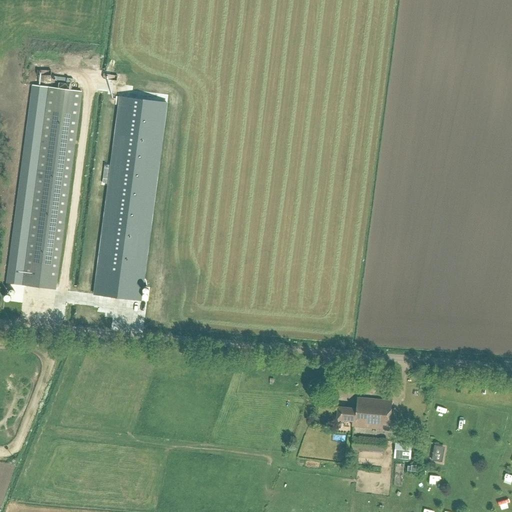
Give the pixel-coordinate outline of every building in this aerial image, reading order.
[(7,283),(23,285),(49,87),(32,85),(7,283)] [(23,285),(56,289),(82,91),(49,87),(23,285)] [(113,96),(87,294),(133,300),(158,102),(113,96)] [(12,299),(19,299),(20,290),(13,289),(12,299)] [(374,400),(370,399),(361,399),(357,398),(357,409),(338,408),(337,421),(352,422),(352,427),(366,428),(390,430),(392,401),(374,400)] [(384,453),(386,439),(352,436),(351,450),(384,453)] [(410,460),(411,444),(395,443),(394,458),(410,460)] [(432,461),(442,462),(445,447),(434,445),(432,461)] [(434,486),(436,476),(426,474),(424,485),(434,486)]
